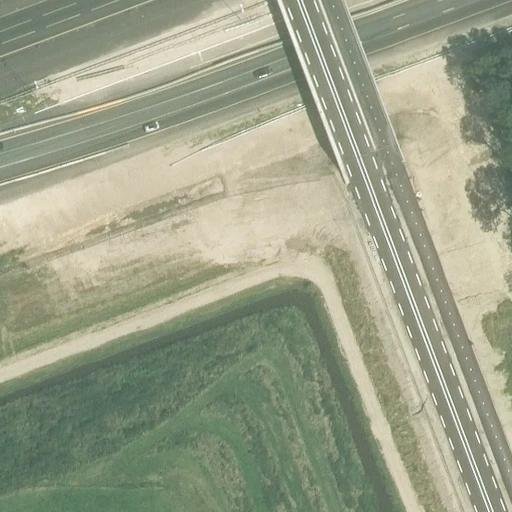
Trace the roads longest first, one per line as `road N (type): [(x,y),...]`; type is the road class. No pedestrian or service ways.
road 1 (track): [(415,511),(333,301),(313,272),(279,269),(0,372)]
road 2 (secondary): [(492,511),(298,0)]
road 3 (motorway): [(0,160),(428,0)]
road 4 (motorway): [(167,0),(0,62)]
